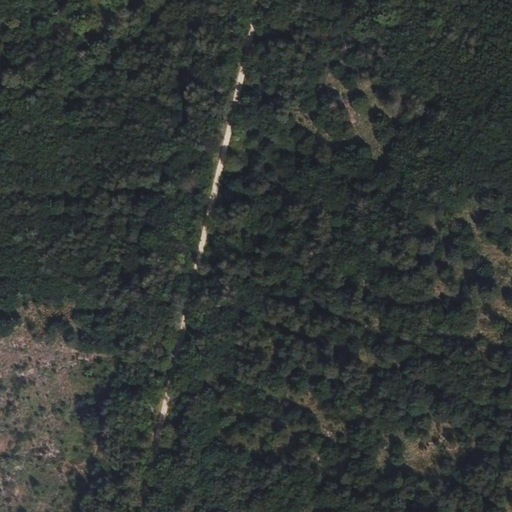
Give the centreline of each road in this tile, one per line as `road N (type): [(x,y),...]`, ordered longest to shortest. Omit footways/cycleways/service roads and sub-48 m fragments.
road 1 (unknown): [(256,0),(139,511)]
road 2 (track): [(0,137),(152,0)]
